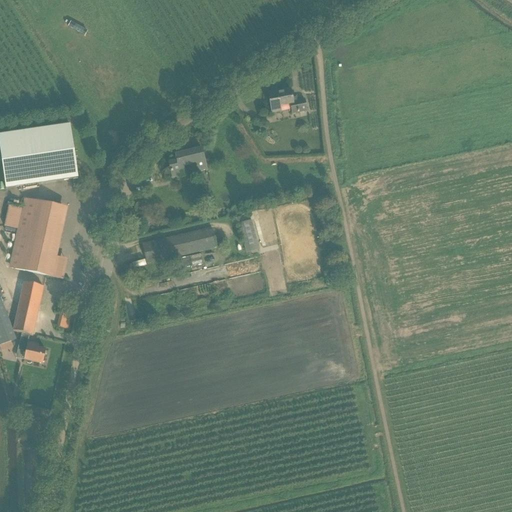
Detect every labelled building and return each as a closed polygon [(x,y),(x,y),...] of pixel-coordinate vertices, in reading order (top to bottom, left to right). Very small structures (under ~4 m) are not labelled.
[(272,113),(280,112),(280,107),(290,105),(292,115),(306,112),(304,101),(297,102),(296,97),(292,98),(291,93),(277,95),(277,93),(268,95),(272,113)] [(0,158),(5,190),(67,181),(77,179),(69,126),(0,136),(0,158)] [(176,161),(169,163),(172,178),(186,175),(184,166),(190,165),(192,174),(195,174),(195,173),(206,170),(202,149),(175,155),(176,161)] [(46,277),(61,208),(60,208),(61,204),(45,201),(44,204),(25,199),(14,249),(15,249),(11,269),(46,277)] [(248,222),(239,225),(246,252),(256,249),(248,222)] [(217,248),(212,228),(159,241),(144,244),(148,264),(164,260),(217,248)] [(203,255),(209,266),(219,261),(213,250),(203,255)] [(201,255),(178,261),(180,270),(203,265),(201,255)] [(44,288),(28,285),(24,284),(13,332),(22,334),(20,342),(19,342),(17,351),(26,353),(24,361),(26,362),(27,364),(29,365),(31,364),(32,363),(42,365),(44,364),(45,360),(44,358),(45,352),(37,350),(38,347),(28,345),(30,337),(32,338),(44,288)] [(0,346),(13,341),(0,305),(0,346)] [(61,315),(58,328),(68,330),(71,317),(61,315)]
